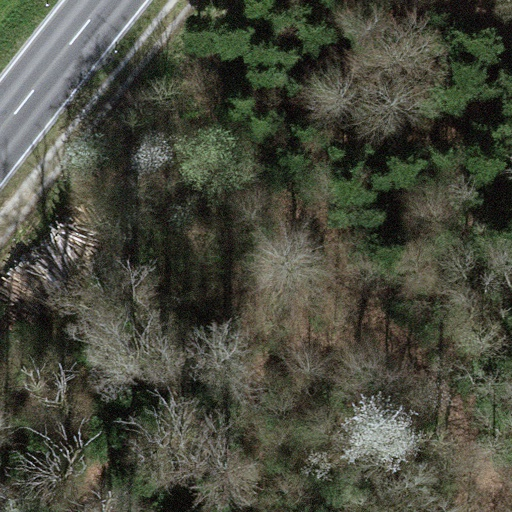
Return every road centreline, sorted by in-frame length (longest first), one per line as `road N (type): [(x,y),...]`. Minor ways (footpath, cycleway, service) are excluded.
road 1 (track): [(0,235),(191,0)]
road 2 (primary): [(0,131),(106,0)]
